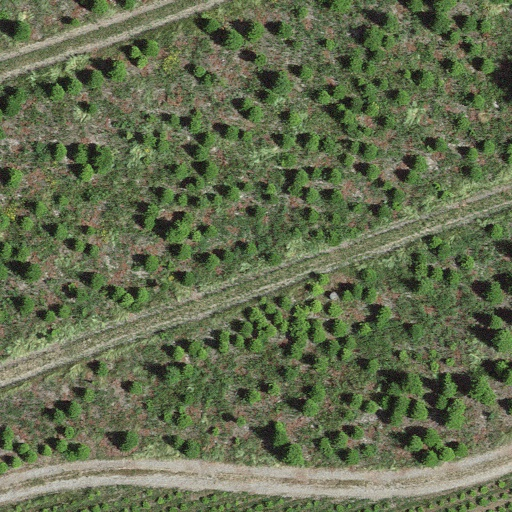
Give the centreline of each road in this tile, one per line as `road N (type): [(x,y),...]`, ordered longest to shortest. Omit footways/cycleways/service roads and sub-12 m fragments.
road 1 (track): [(0,376),(511,194)]
road 2 (track): [(0,491),(102,470),(377,484),(447,476),(511,456)]
road 3 (track): [(0,63),(179,0)]
